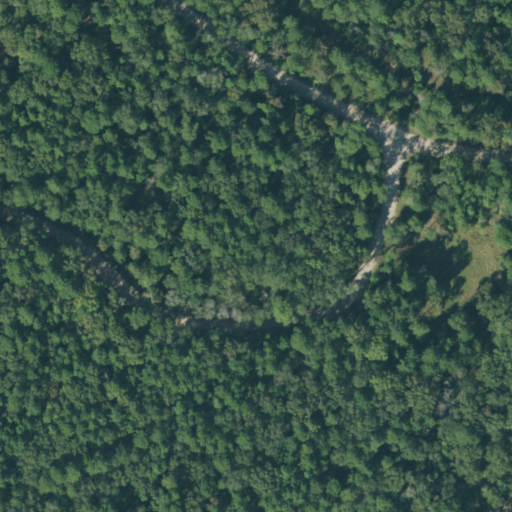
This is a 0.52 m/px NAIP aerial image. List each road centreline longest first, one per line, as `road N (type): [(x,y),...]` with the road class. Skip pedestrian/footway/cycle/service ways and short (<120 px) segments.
road 1 (residential): [(398,145),(385,231),(357,295),(319,322),(193,320),(129,289),(81,238),(0,206)]
road 2 (residential): [(175,0),(245,60),(398,145),(511,159)]
